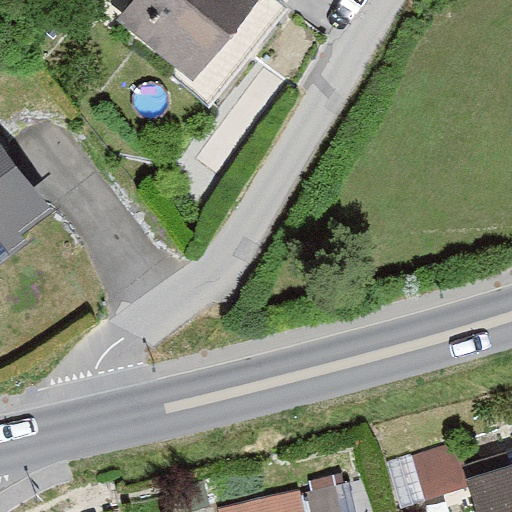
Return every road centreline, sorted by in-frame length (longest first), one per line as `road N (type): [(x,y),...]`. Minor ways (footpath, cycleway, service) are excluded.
road 1 (residential): [(390,0),(289,173),(208,282),(5,448)]
road 2 (secondary): [(511,318),(5,448)]
